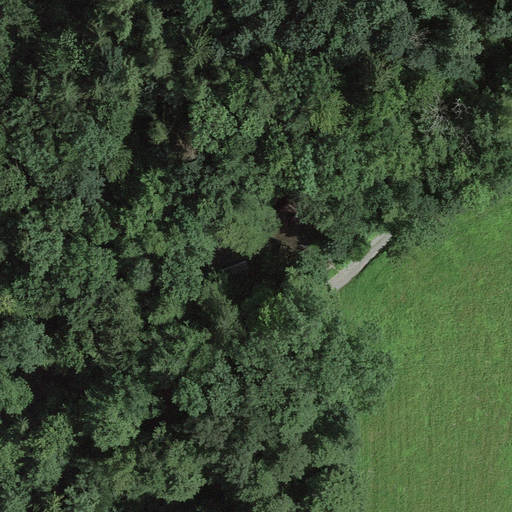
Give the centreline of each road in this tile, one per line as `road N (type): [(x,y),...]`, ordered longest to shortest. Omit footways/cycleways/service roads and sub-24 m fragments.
road 1 (track): [(511,164),(89,372),(0,407)]
road 2 (track): [(212,0),(143,267),(89,372)]
road 3 (track): [(45,511),(89,372)]
